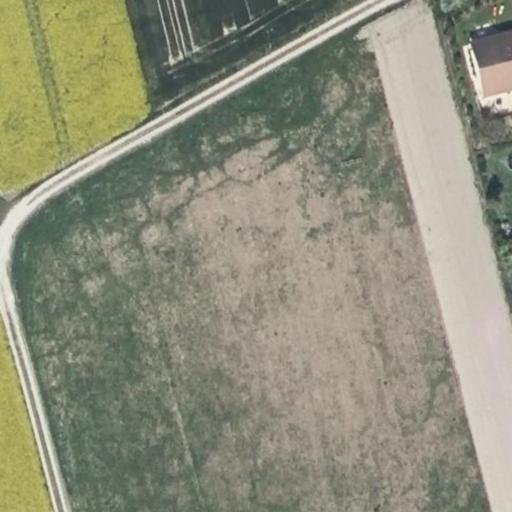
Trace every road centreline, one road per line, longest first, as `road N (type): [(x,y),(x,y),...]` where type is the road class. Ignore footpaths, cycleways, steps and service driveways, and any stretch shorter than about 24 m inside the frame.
road 1 (track): [(372,0),(61,179),(17,216),(0,249)]
road 2 (track): [(0,282),(57,511)]
